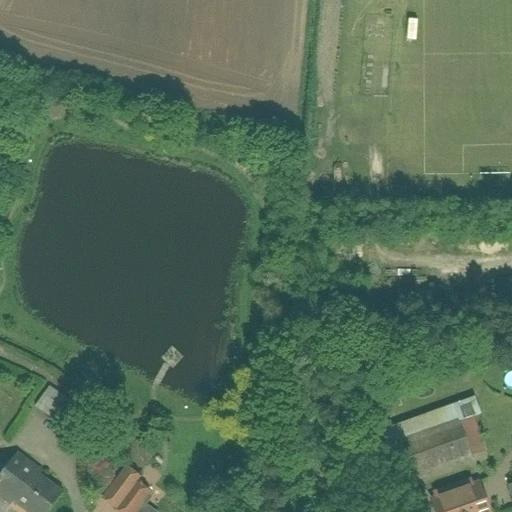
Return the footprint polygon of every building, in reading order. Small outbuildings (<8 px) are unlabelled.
[(83,418),(47,399),(37,418),(73,438),(83,418)] [(465,452),(451,415),(383,441),(397,478),(465,452)] [(39,511),(57,490),(4,447),(0,452),(0,487),(30,511),(39,511)] [(471,483),(429,497),(434,511),(493,511),(502,509),(503,511),(511,511),(511,482),(502,485),(474,494),(471,483)] [(137,511),(145,502),(124,485),(104,510),(107,511),(137,511)]
